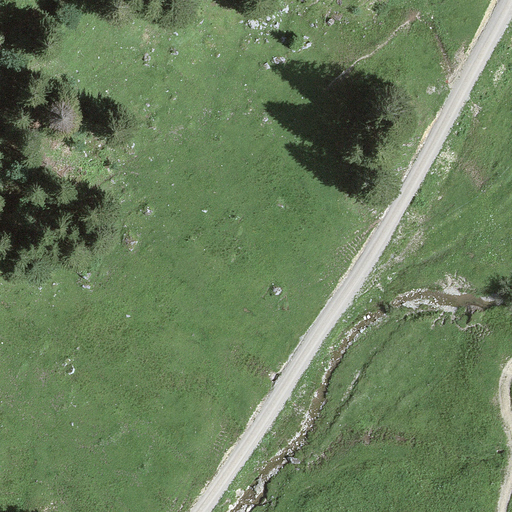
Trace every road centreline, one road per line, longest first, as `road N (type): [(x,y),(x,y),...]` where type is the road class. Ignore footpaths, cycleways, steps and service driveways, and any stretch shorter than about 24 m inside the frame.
road 1 (track): [(510,0),(384,236),(280,403),(200,511)]
road 2 (track): [(511,352),(497,396),(508,445),(491,511)]
